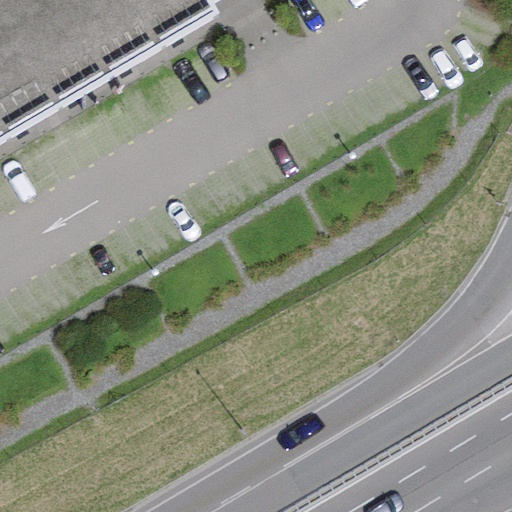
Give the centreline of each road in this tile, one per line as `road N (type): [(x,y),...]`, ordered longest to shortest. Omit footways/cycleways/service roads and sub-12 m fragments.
road 1 (unknown): [(0,262),(195,148),(379,27),(403,0)]
road 2 (residential): [(511,260),(442,345),(190,511)]
road 3 (primary): [(511,355),(241,511)]
road 4 (primary): [(363,511),(511,426)]
